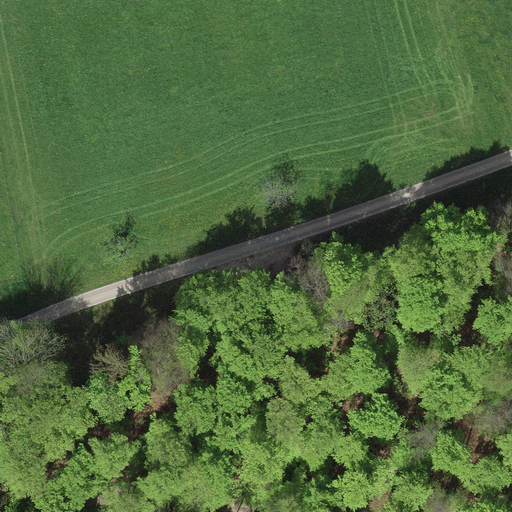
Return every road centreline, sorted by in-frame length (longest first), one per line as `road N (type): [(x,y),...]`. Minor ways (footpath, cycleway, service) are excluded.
road 1 (residential): [(0,342),(511,160)]
road 2 (track): [(0,484),(252,511)]
